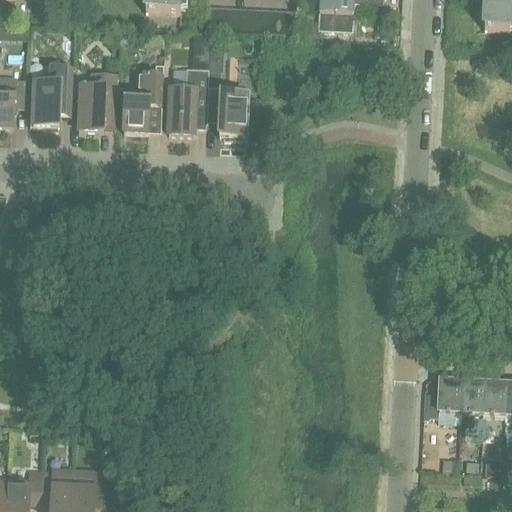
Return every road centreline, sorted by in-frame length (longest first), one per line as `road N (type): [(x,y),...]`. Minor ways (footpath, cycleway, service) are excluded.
road 1 (residential): [(410,353),(424,0)]
road 2 (residential): [(0,176),(249,189)]
road 3 (residential): [(398,511),(410,353)]
